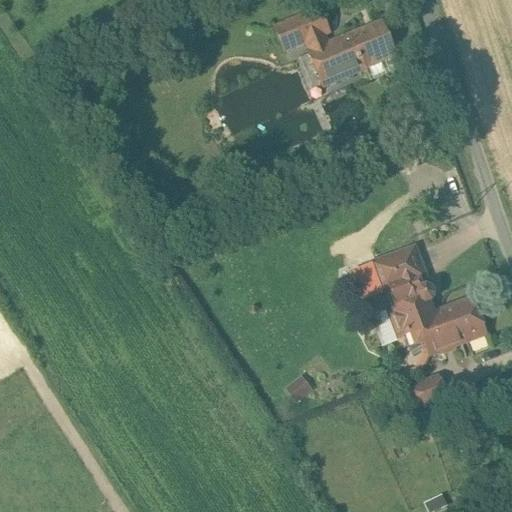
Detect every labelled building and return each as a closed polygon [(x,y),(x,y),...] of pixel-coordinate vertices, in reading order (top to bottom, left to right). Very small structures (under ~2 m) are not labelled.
[(318,12),(274,31),(283,53),(305,45),(323,37),(328,35),(318,12)] [(381,23),(349,37),(350,38),(327,47),(323,37),(305,45),(309,55),(307,56),(321,89),(363,71),(364,72),(396,59),(381,23)] [(413,252),(373,267),(383,295),(390,292),(397,311),(389,313),(399,340),(412,335),(420,339),(421,338),(415,322),(439,313),(438,312),(434,310),(429,311),(427,305),(430,304),(433,298),(431,292),(425,289),(424,290),(420,281),(423,280),(413,252)] [(439,313),(415,322),(421,338),(429,357),(484,336),(471,301),(439,313)] [(285,388),(296,403),(312,390),(301,376),(285,388)] [(438,380),(410,390),(419,413),(446,403),(438,380)] [(427,511),(431,511),(446,506),(441,496),(424,503),(427,511)]
